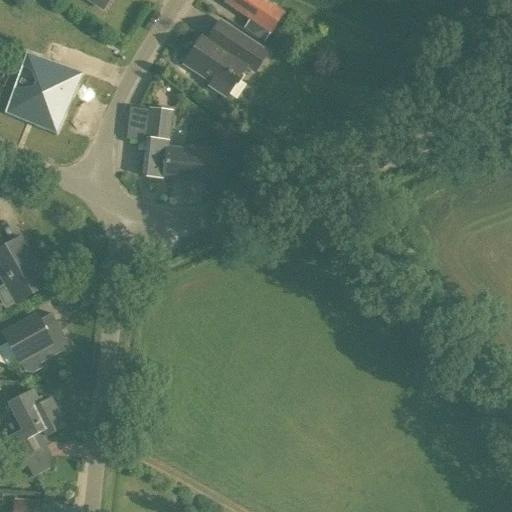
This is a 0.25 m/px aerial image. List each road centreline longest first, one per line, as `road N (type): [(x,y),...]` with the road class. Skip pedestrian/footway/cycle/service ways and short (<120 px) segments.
road 1 (unclassified): [(511,110),(239,211),(112,225)]
road 2 (tertiary): [(92,511),(117,264),(112,225)]
road 3 (tertiary): [(83,189),(122,96),(181,0)]
